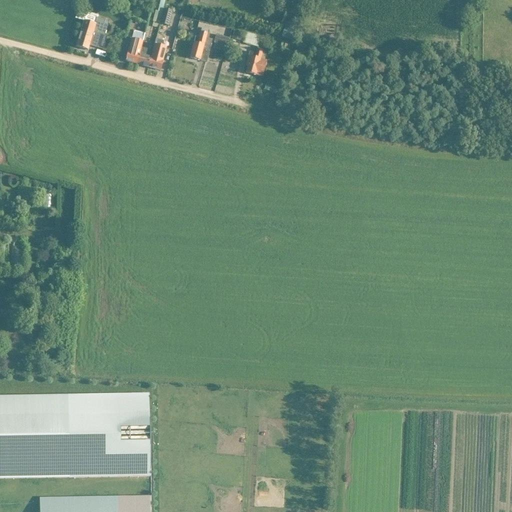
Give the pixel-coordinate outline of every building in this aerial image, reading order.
[(160,24),(164,10),(166,0),(160,0),(158,11),(156,11),(153,21),(154,21),(153,26),(159,28),(160,24)] [(172,12),(164,10),(160,24),(168,26),(172,12)] [(170,27),(178,28),(180,15),(172,14),(170,27)] [(96,48),(101,31),(105,32),(108,21),(97,18),(95,24),(84,21),(76,47),(88,51),(89,46),(96,48)] [(200,61),(201,61),(207,63),(213,40),(209,39),(210,34),(208,34),(209,29),(202,27),(199,38),(196,37),(195,43),(194,43),(190,58),(200,61)] [(294,29),(291,40),(297,42),(300,30),(294,29)] [(133,33),(131,39),(125,62),(136,65),(141,48),(145,34),(135,32),(133,33)] [(252,46),(255,36),(245,33),(242,44),(252,46)] [(216,35),(214,43),(227,47),(229,39),(216,35)] [(153,51),(152,51),(148,68),(160,71),(166,48),(162,47),(163,41),(156,39),(153,51)] [(148,68),(152,51),(141,48),(136,65),(148,68)] [(266,52),(257,49),(255,58),(248,56),(245,67),(247,67),(246,73),(256,76),(256,75),(263,77),(267,61),(264,60),(266,52)] [(17,268),(31,269),(32,244),(18,243),(17,268)] [(149,394),(68,395),(0,396),(0,479),(151,477),(149,394)] [(149,511),(149,497),(39,499),(0,499),(0,511),(149,511)]
